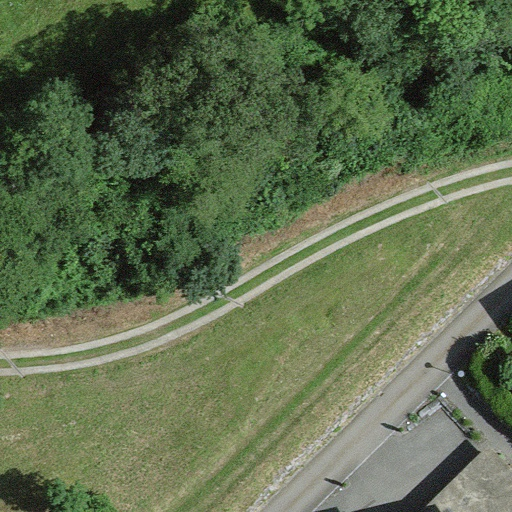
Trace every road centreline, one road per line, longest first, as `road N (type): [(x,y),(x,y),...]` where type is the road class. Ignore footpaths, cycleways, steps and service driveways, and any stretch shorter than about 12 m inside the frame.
road 1 (track): [(0,363),(133,344),(453,185),(511,171)]
road 2 (residential): [(511,301),(286,511)]
